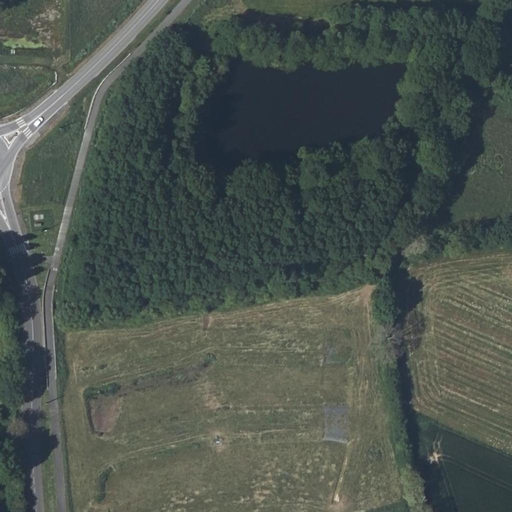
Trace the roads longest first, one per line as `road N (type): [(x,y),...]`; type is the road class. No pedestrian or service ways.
road 1 (unclassified): [(10,227),(31,317),(36,511)]
road 2 (tertiary): [(157,0),(36,117)]
